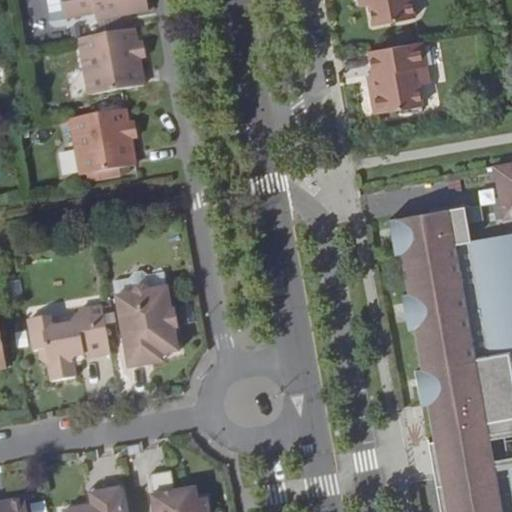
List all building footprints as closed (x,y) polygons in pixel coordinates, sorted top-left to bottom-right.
[(48,0),(49,19),(61,19),(61,0),(48,0)] [(63,0),(67,20),(110,12),(111,19),(149,12),(146,0),(63,0)] [(413,0),(373,0),(374,5),(371,5),(375,25),(417,17),(413,0)] [(90,97),(145,87),(140,61),(139,58),(135,58),(133,49),(138,48),(137,43),(135,31),(79,41),(90,97)] [(139,58),(147,57),(144,42),(137,43),(138,48),(139,58)] [(423,43),(370,52),(375,74),(378,92),(373,93),(376,115),(424,107),(420,84),(417,68),(427,67),(423,43)] [(430,83),(427,67),(417,68),(420,84),(430,83)] [(378,92),(375,74),(370,75),(373,93),(378,92)] [(81,177),(136,168),(132,142),(131,138),(126,139),(124,129),(129,128),(128,124),(126,111),(71,122),(81,177)] [(131,138),(138,137),(135,122),(128,124),(129,128),(131,138)] [(511,161),(503,163),(511,215),(511,214),(511,161)] [(471,241),(480,240),(474,205),(466,206),(471,241)] [(511,511),(511,470),(472,478),(463,425),(511,416),(511,303),(501,236),(480,240),(471,241),(466,206),(440,211),(441,218),(433,220),(432,212),(390,219),(396,255),(404,255),(411,293),(403,294),(408,329),(417,327),(424,367),(416,368),(421,404),(430,403),(436,435),(442,470),(434,471),(440,511),(511,511)] [(440,211),(432,212),(433,220),(441,218),(440,211)] [(109,279),(112,295),(127,292),(133,283),(139,282),(146,288),(162,285),(159,271),(145,274),(138,266),(130,267),(126,276),(109,279)] [(127,292),(112,295),(125,366),(144,363),(142,355),(158,352),(173,349),(169,327),(164,327),(161,310),(165,309),(162,285),(146,288),(139,282),(133,283),(127,292)] [(83,354),(109,350),(100,302),(75,306),(71,313),(67,320),(56,322),(49,317),(48,317),(47,312),(26,315),(32,345),(37,344),(38,356),(48,362),(50,376),(73,372),(71,362),(70,356),(74,351),(79,351),(83,354)] [(171,308),(165,309),(161,310),(164,327),(169,327),(175,325),(171,308)] [(67,320),(71,313),(49,317),(56,322),(67,320)] [(80,361),(83,354),(79,351),(74,351),(70,356),(71,362),(80,361)] [(142,355),(144,363),(160,360),(158,352),(142,355)] [(511,416),(463,425),(472,478),(511,470),(511,416)] [(442,470),(436,435),(427,436),(434,471),(442,470)] [(189,497),(187,486),(172,488),(169,469),(146,473),(152,511),(207,511),(204,494),(195,496),(189,497)] [(60,508),(60,511),(121,511),(116,482),(86,487),(89,503),(60,508)] [(193,485),(187,486),(189,497),(195,496),(193,485)] [(0,511),(29,511),(27,498),(5,502),(6,506),(0,506),(0,511)] [(31,504),(32,511),(46,511),(45,502),(31,504)]
